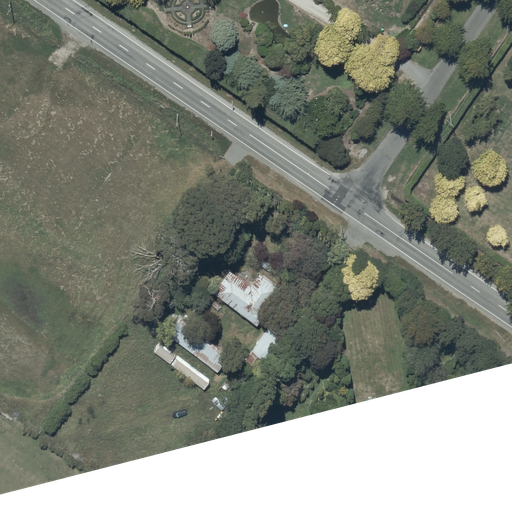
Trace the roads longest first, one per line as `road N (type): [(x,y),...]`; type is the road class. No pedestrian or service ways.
road 1 (tertiary): [(352,206),(51,0)]
road 2 (residential): [(352,206),(493,0)]
road 3 (unknown): [(0,321),(193,451)]
road 4 (tertiary): [(511,315),(352,206)]
